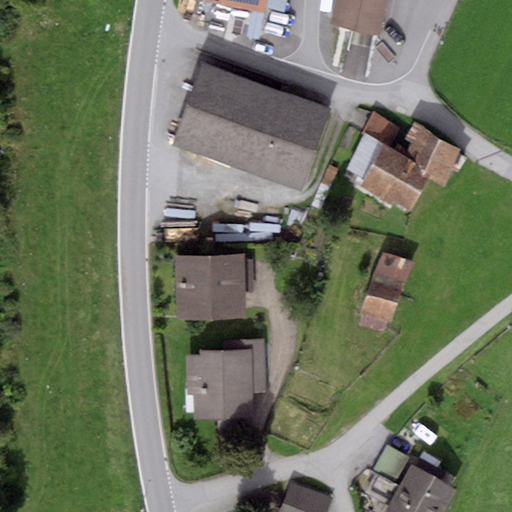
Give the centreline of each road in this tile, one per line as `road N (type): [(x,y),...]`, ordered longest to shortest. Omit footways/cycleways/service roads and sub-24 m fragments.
road 1 (tertiary): [(146,19),(127,265),(134,416),(161,511)]
road 2 (residential): [(511,309),(337,459),(257,476),(170,511)]
road 3 (residential): [(511,159),(423,109),(318,83),(146,19)]
road 4 (unknown): [(131,169),(230,204),(265,267),(281,334),(257,476)]
